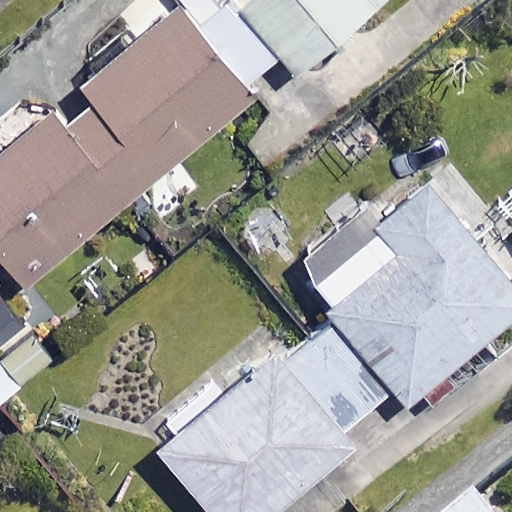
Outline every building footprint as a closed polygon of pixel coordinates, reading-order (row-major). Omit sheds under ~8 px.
[(361,0),(225,0),(220,4),(217,0),(161,0),(81,66),(89,77),(52,107),(44,97),(0,133),(0,246),(20,271),(248,83),(240,73),(278,41),(291,58),(361,0)] [(511,296),(511,278),(423,172),(305,270),(403,388),(511,296)] [(216,511),(248,511),(349,432),(338,418),(375,388),(306,303),(150,428),(216,511)] [(0,389),(50,351),(27,320),(0,340),(0,389)] [(489,511),(473,493),(449,511),(489,511)]
